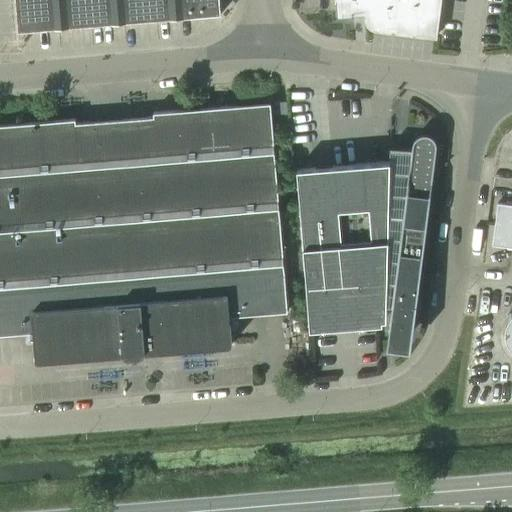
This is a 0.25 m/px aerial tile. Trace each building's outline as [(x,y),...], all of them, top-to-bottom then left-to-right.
[(16,0),(19,32),(222,14),(220,0),(16,0)] [(335,0),(337,16),(353,15),(352,10),(364,10),(364,14),(365,17),(365,20),(367,23),(369,26),(373,28),(378,30),(436,38),(441,0),(335,0)] [(209,93),(197,94),(198,104),(210,103),(209,93)] [(287,100),(276,101),(276,113),(288,113),(287,100)] [(0,332),(22,331),(34,330),(36,359),(142,350),(232,343),(229,314),(266,311),(288,309),(271,102),(153,111),(154,116),(76,122),(76,118),(0,124),(0,332)] [(310,323),(312,323),(386,316),(387,300),(393,301),(389,328),(412,331),(436,146),(435,140),(432,136),(428,133),(422,133),(417,135),(414,139),(412,144),(412,147),(390,146),(389,161),(297,168),(310,323)] [(509,246),(511,246),(511,203),(497,202),(493,229),(491,244),(509,246)]
